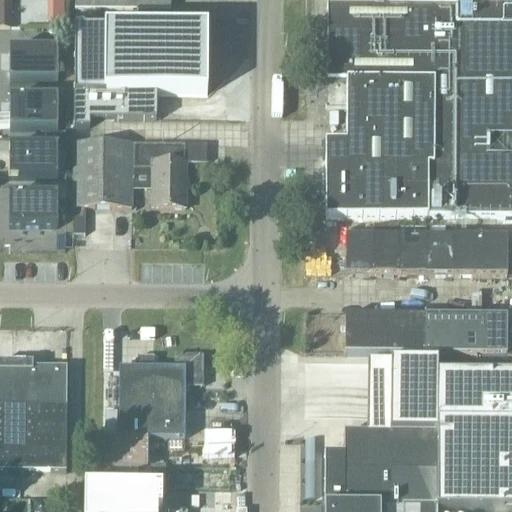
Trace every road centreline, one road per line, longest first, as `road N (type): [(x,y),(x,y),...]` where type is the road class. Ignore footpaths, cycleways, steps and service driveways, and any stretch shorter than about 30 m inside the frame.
road 1 (unclassified): [(265,0),(263,297)]
road 2 (unclassified): [(263,297),(0,295)]
road 3 (unclassified): [(262,511),(263,297)]
